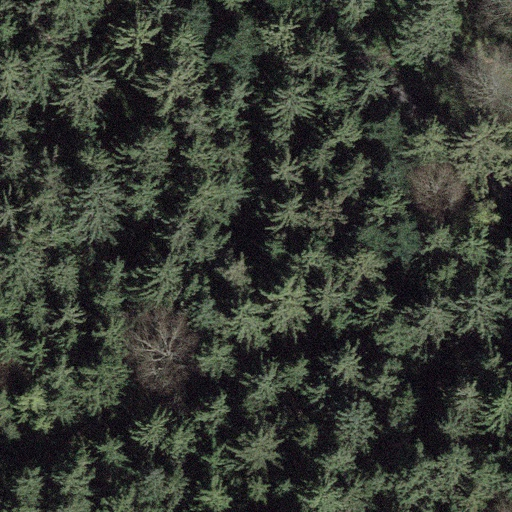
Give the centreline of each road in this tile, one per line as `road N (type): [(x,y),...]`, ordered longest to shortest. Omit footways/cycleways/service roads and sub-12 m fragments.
road 1 (track): [(11,511),(238,400),(370,368),(449,335),(511,332)]
road 2 (track): [(281,0),(511,179)]
